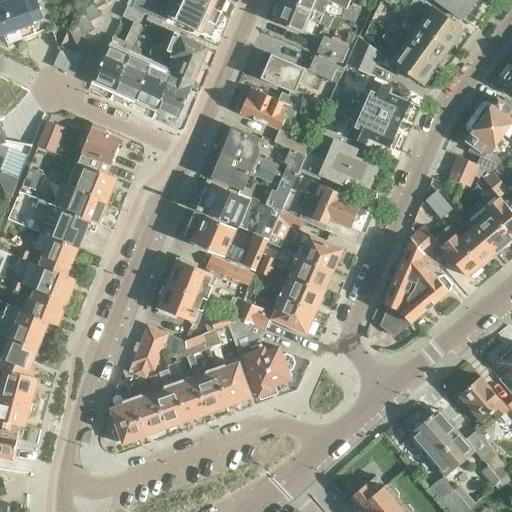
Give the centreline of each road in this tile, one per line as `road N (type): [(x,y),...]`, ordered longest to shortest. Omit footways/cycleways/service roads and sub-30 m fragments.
road 1 (residential): [(511,21),(444,116),(352,331),(351,349),(388,394)]
road 2 (residential): [(67,477),(88,384),(163,196),(190,157)]
road 3 (residential): [(331,442),(276,427),(106,489),(67,477)]
road 4 (residential): [(190,157),(255,0)]
road 5 (residential): [(388,394),(511,289)]
road 6 (residential): [(190,157),(71,100)]
